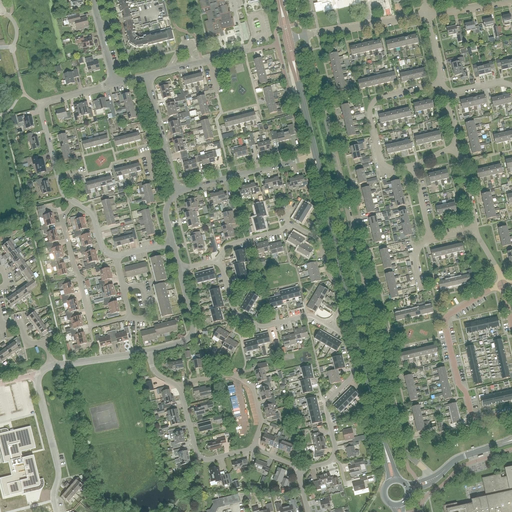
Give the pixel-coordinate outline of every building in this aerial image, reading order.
[(150,33),(150,35),(143,36),(143,38),(141,39),(136,36),(135,33),(136,32),(133,19),(132,16),(135,15),(135,13),(132,14),(129,2),(127,3),(126,0),(117,0),(120,12),(122,12),(124,21),(125,27),(124,28),(128,42),(129,42),(129,44),(136,48),(138,48),(174,39),(171,30),(161,33),(160,31),(150,33)] [(225,6),(224,2),(223,0),(201,0),(202,1),(200,2),(203,13),(206,12),(209,21),(205,22),(209,36),(220,34),(221,36),(224,36),(222,29),(234,26),(232,19),(231,19),(229,12),(228,13),(226,6),(225,6)] [(323,11),(323,12),(331,10),(334,10),(336,9),(337,9),(361,3),(360,1),(363,0),(316,0),(317,0),(318,3),(313,4),(315,12),(323,11)] [(87,17),(80,19),(79,15),(68,18),(69,24),(75,23),(77,31),(84,29),(84,28),(89,27),(87,17)] [(510,15),(503,16),(504,23),(504,26),(510,25),(509,22),(511,22),(510,15)] [(484,28),(494,26),(492,19),(483,21),(484,28)] [(241,23),(245,39),(250,38),(245,22),(241,23)] [(473,35),(480,34),(479,26),(475,27),(474,23),(464,25),(466,32),(473,31),(473,35)] [(463,41),(461,30),(457,31),(456,27),(446,29),(448,36),(456,34),(458,43),(463,41)] [(416,35),(410,36),(412,45),(411,45),(412,49),(415,49),(414,44),(418,43),(416,35)] [(83,48),(94,46),(92,38),(84,40),(83,36),(75,38),(77,44),(82,42),(83,48)] [(412,45),(410,36),(404,38),(406,46),(405,46),(406,51),(409,50),(408,46),(411,45),(412,45)] [(406,46),(404,38),(398,39),(400,48),(399,48),(400,52),(403,52),(402,47),(405,46),(406,46)] [(400,48),(398,39),(392,41),(394,49),(393,49),(394,53),(397,53),(395,49),(399,48),(400,48)] [(380,40),(374,42),(376,50),(375,50),(376,54),(378,54),(377,50),(382,49),(380,40)] [(394,49),(392,41),(386,42),(388,50),(387,50),(388,55),(390,54),(389,50),(393,49),(394,49)] [(371,51),(375,50),(376,50),(374,42),(368,43),(370,51),(369,52),(370,56),(372,55),(371,51)] [(365,52),(369,52),(370,51),(368,43),(362,44),(364,53),(363,53),(364,57),(366,57),(365,52)] [(359,54),(363,53),(364,53),(362,44),(355,46),(357,54),(358,59),(360,58),(359,54)] [(353,55),(357,54),(355,46),(349,47),(351,55),(351,56),(352,60),(354,60),(353,55)] [(339,59),(339,60),(343,59),(343,57),(338,58),(337,53),(329,55),(330,61),(339,59)] [(89,72),(100,69),(98,61),(94,62),(92,57),(85,59),(86,65),(87,65),(89,72)] [(452,64),(453,70),(462,68),(461,64),(465,64),(463,57),(456,59),(457,62),(452,64)] [(254,60),(255,66),(263,64),(263,65),(267,64),(267,62),(263,63),(261,58),(254,60)] [(340,64),(339,60),(339,59),(330,61),(332,67),(340,65),(340,66),(345,65),(344,63),(340,64)] [(502,71),(509,69),(507,61),(502,62),(502,59),(496,61),(498,68),(501,67),(502,71)] [(487,65),(483,66),(485,75),(491,73),(490,69),(494,68),(492,61),(486,63),(487,65)] [(255,66),(257,73),(265,71),(269,70),(268,68),(264,69),(263,65),(263,64),(255,66)] [(418,70),(420,79),(426,77),(424,69),(425,69),(424,64),(421,65),(422,69),(418,70)] [(341,70),(340,66),(340,65),(332,67),(333,73),(342,71),(342,72),(346,71),(346,69),(341,70)] [(479,76),(485,75),(483,66),(479,67),(479,65),(473,66),(474,73),(478,72),(479,76)] [(414,80),(420,79),(418,70),(417,66),(415,66),(416,71),(412,71),(414,80)] [(408,81),(414,80),(412,71),(411,67),(409,68),(410,72),(406,73),(408,81)] [(392,73),(388,74),(390,82),(396,81),(394,73),(395,73),(393,68),(391,68),(392,73)] [(402,83),(408,81),(406,73),(405,68),(403,69),(404,73),(400,74),(402,83)] [(462,68),(453,70),(455,76),(460,75),(461,81),(466,79),(466,77),(468,77),(466,71),(463,72),(462,68)] [(73,78),(79,77),(77,69),(74,70),(74,72),(64,74),(67,85),(74,83),(73,78)] [(376,77),(378,85),(390,82),(388,74),(387,69),(379,71),(380,76),(376,76),(376,77)] [(257,73),(259,79),(266,77),(270,76),(270,74),(266,75),(265,71),(257,73)] [(343,76),(342,72),(342,71),(333,73),(334,80),(343,78),(348,77),(347,75),(343,76)] [(372,87),(378,85),(376,77),(376,76),(376,72),(373,73),(374,77),(370,78),(372,87)] [(366,88),(372,87),(370,78),(369,73),(367,74),(368,78),(364,79),(366,88)] [(201,74),(195,75),(197,83),(198,87),(200,86),(199,82),(203,81),(201,74)] [(197,83),(195,75),(189,77),(191,84),(192,88),(194,88),(193,84),(197,83)] [(359,89),(366,88),(364,79),(364,75),(361,75),(362,80),(357,81),(359,89)] [(191,84),(189,77),(183,78),(185,86),(184,86),(186,90),(188,89),(187,85),(191,84)] [(266,77),(259,79),(260,85),(268,83),(272,82),(271,80),(267,81),(266,77)] [(344,82),(343,78),(334,80),(336,86),(344,84),(345,84),(349,83),(349,81),(344,82)] [(161,93),(172,91),(172,89),(169,89),(168,85),(171,85),(170,82),(163,83),(164,86),(159,87),(161,93)] [(345,88),(345,84),(344,84),(336,86),(337,92),(346,90),(350,89),(350,87),(345,88)] [(263,89),(265,95),(272,94),(273,94),(277,93),(276,91),(272,92),(271,87),(263,89)] [(120,95),(118,96),(120,102),(124,101),(132,100),(130,93),(128,94),(127,91),(119,93),(120,95)] [(173,93),(172,91),(161,93),(163,99),(171,97),(170,93),(173,93)] [(265,95),(266,102),(274,100),(278,99),(278,97),(274,98),(273,94),(272,94),(265,95)] [(485,95),(478,97),(480,105),(481,110),(483,109),(482,105),(487,104),(485,95)] [(198,100),(199,104),(206,102),(205,96),(197,98),(197,97),(193,99),(193,101),(198,100)] [(501,105),(505,105),(506,104),(504,96),(497,97),(499,106),(500,110),(502,110),(501,105)] [(478,97),(472,98),(474,107),(473,107),(475,111),(477,111),(476,106),(480,105),(478,97)] [(495,107),(499,106),(497,97),(491,99),(493,107),(494,112),(496,111),(495,107)] [(100,110),(108,108),(108,107),(107,104),(106,104),(104,98),(97,100),(97,101),(94,102),(96,111),(100,110)] [(472,98),(466,100),(468,108),(469,112),(471,112),(470,108),(473,107),(474,107),(472,98)] [(266,102),(268,108),(276,106),(280,105),(279,103),(275,104),(274,100),(266,102)] [(432,100),(425,102),(427,110),(428,114),(430,114),(429,109),(434,108),(432,100)] [(464,109),(468,108),(466,100),(460,101),(462,109),(461,109),(463,114),(465,113),(464,109)] [(199,106),(200,110),(208,108),(206,102),(199,104),(194,105),(195,107),(199,106)] [(423,111),(427,110),(425,102),(419,103),(421,111),(422,116),(424,115),(423,111)] [(80,104),(83,116),(89,114),(90,117),(93,116),(91,109),(88,110),(86,103),(80,104)] [(175,103),(166,105),(168,111),(179,108),(178,106),(178,104),(175,105),(175,103)] [(417,112),(421,111),(419,103),(413,104),(415,112),(415,113),(416,117),(418,117),(417,112)] [(78,117),(83,116),(80,104),(75,106),(76,113),(74,114),(75,121),(79,120),(78,117)] [(112,118),(116,117),(113,105),(109,106),(108,107),(108,108),(110,108),(111,114),(107,115),(109,119),(112,118)] [(125,107),(121,108),(119,109),(120,111),(126,109),(127,113),(135,112),(133,105),(125,107)] [(276,106),(268,108),(270,114),(277,112),(281,111),(281,109),(277,110),(276,106)] [(179,110),(179,108),(168,111),(169,117),(178,115),(177,111),(179,110)] [(209,114),(208,108),(200,110),(196,111),(197,113),(201,112),(202,116),(209,114)] [(404,118),(405,123),(405,124),(408,124),(406,118),(411,117),(409,108),(403,110),(405,118),(404,118)] [(65,120),(71,118),(70,112),(66,113),(65,109),(56,111),(58,119),(64,118),(65,120)] [(400,119),(404,118),(405,118),(403,110),(397,111),(399,120),(398,120),(399,124),(401,123),(400,119)] [(394,121),(398,120),(399,120),(397,111),(391,112),(392,121),(393,125),(395,125),(394,121)] [(127,113),(123,114),(123,116),(128,115),(129,120),(136,118),(135,112),(127,113)] [(255,112),(248,114),(250,122),(251,126),(253,125),(252,121),(257,120),(255,112)] [(388,122),(392,121),(391,112),(384,114),(386,122),(387,127),(389,126),(388,122)] [(250,122),(248,114),(242,116),(244,123),(245,127),(247,127),(246,123),(250,122)] [(382,123),(386,122),(384,114),(378,115),(380,123),(381,128),(383,128),(382,123)] [(17,117),(19,123),(24,122),(26,129),(33,127),(32,123),(33,123),(31,117),(24,119),(24,116),(17,117)] [(244,123),(242,116),(236,117),(238,125),(239,129),(241,128),(240,124),(244,123)] [(238,125),(236,117),(230,119),(232,126),(233,130),(235,130),(234,126),(238,125)] [(232,126),(230,119),(224,120),(226,128),(225,128),(227,132),(229,131),(228,127),(232,126)] [(181,124),(180,120),(169,123),(170,129),(181,126),(190,124),(190,122),(181,124)] [(202,128),(210,126),(208,120),(201,122),(197,123),(197,125),(201,124),(202,128)] [(465,124),(467,130),(475,128),(475,129),(480,128),(479,125),(475,126),(474,122),(465,124)] [(288,128),(282,130),(285,141),(291,139),(290,136),(295,135),(293,125),(288,126),(288,128)] [(177,137),(184,135),(183,132),(180,133),(179,129),(182,128),(181,126),(170,129),(172,135),(176,134),(177,137)] [(211,132),(210,126),(202,128),(198,129),(199,131),(203,130),(204,134),(211,132)] [(433,133),(435,142),(441,140),(439,132),(438,127),(436,128),(437,132),(433,133)] [(475,128),(467,130),(468,136),(477,134),(477,135),(481,134),(481,131),(476,132),(475,129),(475,128)] [(501,143),(507,141),(505,133),(506,133),(505,128),(503,129),(504,133),(500,134),(499,134),(501,143)] [(138,129),(136,129),(132,130),(133,134),(135,142),(141,140),(139,133),(138,129)] [(429,143),(435,142),(433,133),(432,129),(430,129),(431,134),(427,134),(427,135),(429,143)] [(127,136),(126,136),(128,143),(135,142),(133,134),(132,130),(130,131),(131,135),(127,136)] [(285,141),(282,130),(280,130),(281,133),(277,134),(277,132),(274,133),(275,140),(278,139),(279,143),(285,141)] [(423,145),(429,143),(427,135),(427,134),(426,130),(424,131),(425,135),(421,136),(423,145)] [(495,144),(501,143),(499,134),(500,134),(499,130),(497,130),(498,134),(493,136),(495,144)] [(416,146),(423,145),(421,136),(420,131),(418,132),(419,136),(414,137),(416,146)] [(101,137),(103,145),(109,143),(107,136),(106,132),(104,132),(105,136),(101,137)] [(120,137),(122,145),(128,143),(126,136),(127,136),(126,132),(124,132),(125,136),(121,137),(120,137)] [(213,139),(211,132),(204,134),(200,135),(200,137),(204,136),(205,140),(213,139)] [(32,150),(40,148),(37,137),(33,138),(32,133),(25,135),(27,142),(30,141),(32,150)] [(97,146),(103,145),(101,137),(100,133),(98,134),(99,138),(95,139),(97,146)] [(120,137),(121,137),(120,133),(113,135),(114,139),(116,147),(122,145),(120,137)] [(58,136),(60,142),(67,140),(67,141),(71,140),(71,138),(67,139),(66,134),(58,136)] [(477,134),(468,136),(469,142),(478,140),(478,141),(483,140),(482,137),(478,138),(477,135),(477,134)] [(90,148),(97,146),(95,139),(94,135),(92,135),(93,139),(89,140),(90,148)] [(184,138),(184,135),(177,137),(178,140),(173,141),(175,147),(186,144),(185,142),(183,143),(182,139),(184,138)] [(84,150),(90,148),(89,140),(88,136),(86,137),(87,141),(82,142),(84,150)] [(260,143),(258,144),(260,153),(266,151),(263,140),(262,136),(258,137),(260,143)] [(404,142),(406,150),(412,149),(410,141),(411,141),(409,136),(407,136),(408,141),(404,142)] [(400,152),(406,150),(404,142),(403,137),(401,138),(402,142),(398,143),(400,152)] [(265,139),(263,140),(266,151),(272,150),(270,141),(266,142),(265,139)] [(394,153),(400,152),(398,143),(397,139),(395,139),(396,144),(392,144),(394,153)] [(67,140),(60,142),(61,148),(69,146),(69,147),(73,146),(72,144),(68,145),(67,141),(67,140)] [(388,154),(394,153),(392,144),(391,140),(389,140),(390,145),(386,146),(388,154)] [(478,140),(469,142),(471,148),(479,146),(480,147),(484,146),(483,143),(479,144),(478,141),(478,140)] [(186,144),(175,147),(176,153),(180,152),(180,155),(187,153),(186,150),(185,151),(184,148),(187,147),(186,146),(186,144)] [(240,146),(242,157),(248,155),(246,147),(242,148),(242,145),(240,146)] [(350,147),(351,153),(359,151),(359,152),(363,151),(363,149),(359,150),(358,145),(350,147)] [(69,146),(61,148),(63,155),(70,153),(74,152),(74,150),(70,151),(69,147),(69,146)] [(234,147),(231,148),(232,155),(233,155),(235,154),(236,159),(242,157),(240,146),(238,146),(238,147),(238,149),(234,150),(234,148),(234,147)] [(479,146),(471,148),(472,154),(481,152),(481,153),(485,152),(485,149),(481,150),(480,147),(479,146)] [(206,153),(209,164),(215,162),(214,158),(217,157),(215,151),(206,153)] [(361,158),(365,157),(364,155),(360,156),(359,152),(359,151),(351,153),(353,160),(361,158)] [(70,153),(63,155),(64,161),(72,159),(76,158),(75,156),(71,157),(70,153)] [(180,155),(181,158),(183,164),(183,163),(186,171),(192,170),(189,159),(187,153),(180,155)] [(197,156),(199,163),(202,162),(203,166),(209,164),(206,153),(204,153),(205,156),(201,157),(201,155),(197,156)] [(38,173),(45,171),(43,163),(44,163),(43,159),(39,160),(38,156),(31,158),(33,164),(35,164),(38,173)] [(196,164),(199,163),(197,156),(194,157),(195,160),(191,161),(191,158),(189,159),(192,170),(198,168),(196,164)] [(139,164),(133,165),(135,173),(136,177),(138,176),(137,172),(141,171),(139,164)] [(501,164),(494,166),(496,175),(497,179),(499,179),(498,174),(503,173),(501,164)] [(129,178),(136,177),(135,173),(133,165),(127,167),(129,174),(128,174),(129,178)] [(496,175),(494,166),(488,167),(490,176),(491,180),(493,180),(492,176),(496,175)] [(127,167),(121,168),(123,176),(122,176),(123,180),(125,179),(124,175),(128,174),(129,174),(127,167)] [(490,176),(488,167),(482,169),(484,177),(485,182),(487,181),(486,177),(490,176)] [(118,177),(122,176),(123,176),(121,168),(114,170),(116,177),(117,182),(119,181),(118,177)] [(363,169),(355,171),(357,178),(365,176),(365,177),(369,176),(368,173),(364,174),(363,169)] [(484,177),(482,169),(476,170),(478,179),(479,183),(481,183),(480,178),(484,177)] [(446,170),(440,172),(442,180),(443,180),(447,179),(448,183),(450,183),(449,178),(448,178),(446,170)] [(440,180),(441,185),(442,186),(444,186),(443,180),(442,180),(440,172),(434,173),(436,181),(437,181),(440,180)] [(428,176),(425,177),(427,187),(431,186),(430,183),(434,182),(435,186),(438,186),(437,181),(436,181),(434,173),(428,174),(428,176)] [(303,176),(296,178),(299,189),(305,187),(304,186),(308,185),(306,178),(304,179),(303,176)] [(365,176),(357,178),(358,184),(366,182),(366,183),(370,182),(370,180),(366,181),(365,177),(365,176)] [(111,177),(105,178),(107,186),(106,186),(107,190),(108,192),(111,191),(110,185),(113,184),(111,177)] [(278,177),(271,179),(274,190),(280,188),(280,187),(283,186),(281,180),(279,180),(278,177)] [(42,194),(51,192),(50,188),(49,188),(47,181),(44,182),(43,178),(36,180),(38,186),(40,185),(42,194)] [(107,186),(105,178),(99,180),(100,187),(102,194),(104,194),(102,187),(106,186),(107,186)] [(293,190),(299,189),(296,178),(289,179),(290,183),(287,183),(289,190),(293,189),(293,190)] [(268,191),(274,190),(271,179),(264,181),(265,184),(263,184),(264,191),(268,190),(268,191)] [(96,188),(100,187),(99,180),(92,181),(94,189),(95,193),(97,192),(96,188)] [(92,181),(86,183),(88,190),(89,195),(91,194),(90,190),(94,189),(92,181)] [(391,185),(392,188),(392,189),(400,187),(399,181),(391,182),(386,183),(387,185),(391,185)] [(144,193),(152,191),(150,184),(142,186),(142,183),(137,184),(139,189),(143,188),(144,192),(144,193)] [(255,183),(248,185),(250,196),(256,194),(256,193),(260,192),(258,186),(255,186),(255,183)] [(245,197),(250,196),(248,185),(241,187),(241,190),(239,190),(241,197),(244,196),(245,197)] [(361,189),(363,195),(370,193),(374,193),(374,191),(370,191),(369,187),(361,189)] [(153,197),(152,191),(144,193),(144,192),(140,193),(140,195),(144,194),(145,198),(146,199),(153,197)] [(223,191),(216,193),(219,204),(225,202),(225,201),(228,200),(226,194),(224,194),(223,191)] [(213,205),(219,204),(216,193),(209,195),(210,198),(208,198),(210,205),(213,204),(213,205)] [(370,193),(363,195),(364,201),(372,199),(372,200),(376,199),(375,197),(371,198),(370,193)] [(491,199),(492,199),(496,199),(495,196),(491,197),(490,193),(482,195),(483,201),(491,199)] [(155,203),(153,197),(146,199),(145,198),(141,199),(142,202),(146,200),(147,205),(155,203)] [(194,209),(198,208),(196,202),(195,202),(194,198),(188,200),(188,202),(185,203),(187,210),(194,209)] [(372,199),(364,201),(366,207),(373,206),(377,205),(377,203),(373,204),(372,200),(372,199)] [(395,201),(394,200),(390,201),(391,204),(395,203),(396,207),(404,205),(403,199),(395,201)] [(447,204),(449,213),(456,212),(454,203),(453,199),(451,199),(452,203),(448,204),(447,204)] [(493,205),(493,206),(497,205),(497,202),(492,203),(492,199),(491,199),(483,201),(484,207),(493,205)] [(109,200),(102,202),(103,208),(111,206),(115,205),(114,203),(110,204),(109,200)] [(443,214),(449,213),(447,204),(448,204),(447,200),(445,200),(446,205),(442,206),(441,206),(443,214)] [(437,216),(443,214),(441,206),(442,206),(441,201),(439,202),(440,206),(435,207),(437,216)] [(300,207),(308,213),(312,207),(303,202),(300,207)] [(253,206),(255,212),(265,209),(263,203),(253,206)] [(494,211),(494,212),(499,211),(498,208),(494,209),(493,206),(493,205),(484,207),(486,213),(494,211)] [(103,208),(105,214),(112,212),(113,213),(120,211),(120,208),(112,210),(111,206),(103,208)] [(373,206),(366,207),(367,214),(374,212),(379,211),(378,209),(374,210),(373,206)] [(296,213),(305,218),(308,213),(300,207),(296,213)] [(195,212),(194,209),(187,210),(188,212),(184,213),(186,220),(197,218),(196,212),(195,212)] [(257,218),(263,217),(267,216),(265,209),(255,212),(257,218)] [(143,218),(150,216),(149,210),(141,212),(141,211),(137,212),(138,215),(142,214),(143,218)] [(222,214),(224,220),(225,219),(225,220),(233,218),(234,218),(232,211),(222,214)] [(495,215),(494,212),(494,211),(486,213),(487,219),(495,217),(495,218),(500,217),(499,214),(495,215)] [(42,219),(43,219),(43,221),(54,219),(52,213),(45,215),(44,212),(38,214),(39,218),(40,218),(41,218),(42,219)] [(105,214),(106,220),(114,218),(114,219),(118,218),(118,216),(114,217),(113,213),(112,212),(105,214)] [(302,224),(305,218),(296,213),(293,219),(302,224)] [(152,222),(150,216),(143,218),(139,219),(139,221),(143,220),(144,224),(152,222)] [(85,223),(86,223),(84,218),(77,220),(76,217),(70,218),(71,223),(75,222),(76,226),(85,223)] [(264,223),(263,217),(257,218),(253,219),(254,225),(264,223)] [(368,219),(370,225),(377,223),(381,222),(381,220),(377,221),(376,217),(368,219)] [(114,218),(106,220),(108,227),(116,225),(120,224),(119,222),(115,223),(114,219),(114,218)] [(199,223),(197,218),(186,220),(188,227),(191,227),(192,229),(198,227),(198,224),(199,223)] [(236,224),(234,218),(233,218),(225,220),(225,219),(224,220),(226,226),(227,226),(231,225),(232,225),(236,224)] [(43,221),(44,224),(43,224),(43,225),(43,226),(41,226),(42,230),(48,229),(47,226),(55,224),(54,219),(43,221)] [(15,231),(0,235),(0,241),(3,239),(3,238),(11,236),(15,234),(15,232),(22,230),(23,234),(26,233),(26,235),(28,234),(24,222),(20,223),(22,228),(15,231)] [(153,228),(152,222),(144,224),(140,225),(141,227),(145,226),(146,230),(153,228)] [(74,235),(80,233),(80,230),(86,229),(85,223),(76,226),(77,230),(73,231),(74,235)] [(264,223),(254,225),(256,232),(266,229),(264,223)] [(222,227),(223,233),(224,233),(232,231),(233,231),(232,225),(231,225),(227,226),(226,226),(222,227)] [(508,233),(508,234),(511,232),(511,231),(511,230),(507,231),(506,227),(498,229),(499,235),(508,233)] [(155,235),(153,228),(146,230),(142,231),(142,233),(146,232),(148,236),(155,235)] [(48,229),(42,230),(43,235),(45,234),(45,235),(46,235),(47,235),(48,238),(57,236),(55,230),(49,232),(48,229)] [(135,243),(134,240),(136,239),(134,229),(132,230),(132,231),(130,231),(131,235),(127,236),(126,237),(128,244),(135,243)] [(410,229),(402,231),(398,232),(399,234),(403,233),(404,237),(411,235),(410,229)] [(224,233),(223,233),(225,239),(235,237),(233,231),(232,231),(224,233)] [(122,246),(128,244),(126,237),(127,236),(126,232),(124,233),(125,237),(121,238),(120,238),(122,246)] [(192,244),(203,241),(202,235),(201,236),(200,232),(193,234),(194,236),(190,237),(192,244)] [(80,242),(82,242),(91,239),(89,234),(81,236),(80,233),(74,235),(75,239),(79,238),(80,242)] [(288,241),(294,245),(299,236),(293,233),(288,241)] [(509,239),(509,240),(511,239),(511,236),(509,237),(508,234),(508,233),(499,235),(501,241),(509,239)] [(120,238),(121,238),(120,234),(118,234),(119,239),(114,240),(116,247),(122,246),(120,238)] [(380,235),(372,237),(374,243),(386,241),(385,239),(381,240),(380,236),(380,235)] [(58,241),(57,236),(48,238),(49,242),(45,243),(46,247),(52,245),(52,243),(58,241)] [(299,248),(302,242),(304,239),(299,236),(294,245),(299,248)] [(0,244),(0,245),(4,251),(11,245),(15,243),(12,239),(10,238),(3,244),(2,243),(0,244)] [(92,245),(91,239),(82,242),(83,246),(79,247),(81,251),(87,249),(86,246),(92,245)] [(511,242),(510,243),(509,240),(509,239),(501,241),(502,247),(510,245),(511,246),(511,245),(511,242)] [(205,247),(203,241),(192,244),(194,251),(197,250),(198,252),(204,251),(204,247),(205,247)] [(264,253),(270,251),(269,245),(268,243),(268,241),(262,243),(262,244),(264,252),(264,253)] [(281,242),(275,243),(275,245),(277,252),(277,254),(284,252),(281,242)] [(308,246),(302,242),(299,248),(297,251),(303,255),(308,246)] [(262,244),(262,243),(255,244),(258,254),(264,253),(264,252),(262,244)] [(270,251),(271,255),(277,254),(277,252),(275,245),(275,243),(269,245),(270,251)] [(4,251),(7,255),(15,250),(11,245),(4,251)] [(47,251),(49,251),(50,255),(52,255),(52,254),(62,252),(61,246),(53,248),(52,245),(46,247),(47,251)] [(308,246),(303,255),(308,258),(313,249),(308,246)] [(87,249),(81,251),(82,255),(83,255),(84,256),(85,255),(86,258),(97,256),(95,250),(87,252),(87,249)] [(234,252),(236,258),(246,256),(244,249),(234,252)] [(379,251),(381,257),(388,255),(388,256),(392,255),(392,253),(388,253),(387,249),(379,251)] [(15,250),(7,255),(11,260),(18,255),(15,250)] [(49,259),(50,261),(46,262),(47,265),(51,264),(61,261),(60,258),(64,257),(62,252),(52,254),(52,255),(53,258),(49,259)] [(18,255),(11,260),(14,264),(21,259),(18,255)] [(381,257),(382,263),(390,262),(394,261),(393,259),(389,260),(388,256),(388,255),(381,257)] [(98,261),(97,256),(86,258),(87,262),(84,263),(85,267),(91,266),(90,263),(98,261)] [(151,259),(153,267),(157,282),(158,285),(155,286),(162,317),(172,315),(164,283),(163,284),(163,281),(166,280),(160,256),(151,259)] [(237,264),(244,263),(248,262),(246,256),(236,258),(237,264)] [(14,264),(17,268),(24,263),(21,259),(14,264)] [(24,263),(17,268),(20,273),(27,268),(31,265),(27,261),(24,263)] [(52,268),(53,268),(54,272),(56,271),(65,269),(64,263),(62,264),(61,261),(51,264),(52,268)] [(306,264),(308,271),(318,268),(316,262),(306,264)] [(390,262),(382,263),(384,270),(391,268),(395,267),(395,265),(391,266),(390,262)] [(139,264),(141,274),(148,272),(146,263),(139,264)] [(245,269),(244,263),(237,264),(235,265),(234,265),(235,272),(245,269)] [(134,276),(141,274),(139,264),(132,266),(134,276)] [(127,278),(134,276),(132,266),(124,268),(127,278)] [(101,267),(95,268),(96,273),(100,272),(101,276),(111,273),(110,268),(102,270),(101,267)] [(27,268),(20,273),(23,277),(30,272),(27,268)] [(318,268),(308,271),(310,277),(320,274),(318,268)] [(67,274),(65,269),(56,271),(57,275),(54,276),(55,280),(61,279),(60,276),(67,274)] [(207,271),(210,281),(216,279),(213,269),(207,271)] [(245,269),(235,272),(237,278),(247,275),(245,269)] [(470,282),(470,281),(474,281),(471,270),(466,271),(467,275),(463,276),(462,276),(464,284),(470,282)] [(201,272),(203,282),(210,281),(207,271),(201,272)] [(23,277),(27,282),(34,276),(30,272),(23,277)] [(197,284),(203,282),(201,272),(195,274),(197,284)] [(102,280),(98,281),(99,285),(106,284),(105,281),(112,279),(111,273),(101,276),(102,280)] [(385,274),(386,281),(394,279),(398,278),(397,276),(393,277),(392,273),(385,274)] [(321,281),(320,274),(310,277),(311,283),(314,282),(321,281)] [(247,275),(237,278),(238,284),(248,281),(247,275)] [(34,276),(27,282),(28,284),(26,285),(29,290),(36,286),(33,281),(35,279),(34,276)] [(386,281),(388,287),(395,285),(399,285),(399,282),(395,283),(394,279),(386,281)] [(63,291),(72,288),(71,283),(64,285),(64,281),(57,283),(59,288),(62,287),(63,291)] [(106,287),(106,284),(99,285),(101,290),(104,289),(105,293),(114,290),(113,285),(106,287)] [(26,285),(21,289),(26,296),(31,293),(29,290),(26,285)] [(320,285),(316,291),(317,291),(324,295),(324,296),(325,296),(328,290),(320,285)] [(388,287),(389,293),(397,291),(397,292),(401,291),(400,288),(396,289),(395,285),(388,287)] [(292,288),(295,298),(301,297),(298,287),(292,288)] [(74,294),(72,288),(63,291),(64,295),(61,296),(62,300),(68,298),(67,295),(74,294)] [(209,291),(211,297),(221,294),(219,288),(209,291)] [(286,290),(288,300),(295,298),(292,288),(286,290)] [(21,289),(16,292),(21,300),(26,296),(21,289)] [(115,296),(114,290),(105,293),(106,297),(103,298),(104,302),(110,300),(109,297),(115,296)] [(280,291),(281,295),(282,301),(288,300),(286,290),(280,291)] [(313,296),(322,301),(325,296),(324,296),(324,295),(317,291),(316,291),(313,296)] [(397,291),(389,293),(391,299),(398,298),(402,297),(402,295),(398,296),(397,292),(397,291)] [(21,300),(16,292),(11,296),(16,303),(21,300)] [(246,297),(255,302),(258,297),(249,292),(246,297)] [(211,297),(212,303),(222,301),(221,294),(211,297)] [(282,301),(281,295),(274,297),(277,307),(283,305),(282,301)] [(16,303),(11,296),(6,300),(10,305),(8,306),(9,308),(16,303)] [(319,307),(322,301),(313,296),(310,302),(311,302),(318,306),(319,307)] [(252,308),(255,302),(246,297),(243,303),(252,308)] [(271,308),(277,307),(274,297),(268,298),(271,308)] [(69,301),(68,298),(62,300),(63,304),(66,303),(67,307),(76,305),(75,299),(69,301)] [(110,303),(110,300),(104,302),(105,306),(108,305),(109,309),(118,307),(117,301),(110,303)] [(222,301),(212,303),(214,309),(220,308),(224,307),(222,301)] [(315,313),(319,307),(318,306),(311,302),(310,302),(307,307),(315,313)] [(248,313),(252,308),(243,303),(240,308),(248,313)] [(67,312),(65,312),(66,316),(72,315),(71,312),(78,310),(76,305),(67,307),(68,310),(67,310),(67,311),(67,312)] [(120,312),(118,307),(109,309),(110,313),(107,314),(108,318),(114,317),(113,314),(120,312)] [(210,310),(212,316),(222,314),(220,308),(214,309),(210,310)] [(30,322),(37,316),(34,312),(29,316),(27,314),(25,315),(30,322)] [(222,314),(212,316),(213,323),(223,320),(222,314)] [(73,318),(72,315),(66,316),(67,321),(69,320),(69,321),(70,321),(71,321),(72,324),(81,321),(79,316),(73,318)] [(40,321),(37,316),(30,322),(33,326),(40,321)] [(36,331),(43,325),(40,321),(33,326),(36,331)] [(66,329),(65,330),(66,333),(70,332),(70,333),(76,331),(76,329),(82,327),(81,321),(72,324),(69,324),(70,328),(66,329)] [(168,322),(171,332),(178,330),(175,321),(168,322)] [(164,334),(171,332),(168,322),(161,324),(164,334)] [(157,336),(164,334),(161,324),(154,326),(155,329),(157,336)] [(46,330),(43,325),(36,331),(41,337),(43,335),(41,333),(46,330)] [(120,333),(123,342),(128,340),(127,334),(129,333),(128,327),(124,328),(124,332),(120,333)] [(224,332),(224,331),(219,327),(213,336),(219,340),(220,339),(224,332)] [(302,338),(302,339),(308,337),(306,327),(300,329),(300,330),(302,338)] [(155,329),(148,330),(150,340),(157,338),(157,336),(155,329)] [(293,330),(294,334),(296,340),(302,339),(302,338),(300,330),(300,329),(293,330)] [(117,343),(123,342),(120,333),(116,334),(116,330),(111,331),(113,338),(116,337),(117,343)] [(150,340),(148,330),(141,332),(143,342),(150,340)] [(314,339),(320,342),(325,333),(320,330),(314,339)] [(76,340),(85,338),(83,333),(77,334),(76,331),(70,333),(71,337),(75,336),(76,340)] [(104,337),(106,346),(112,345),(110,338),(113,338),(111,331),(107,333),(108,336),(104,337)] [(219,340),(224,343),(225,342),(227,338),(227,339),(228,338),(230,334),(224,331),(224,332),(220,339),(219,340)] [(262,334),(264,344),(270,343),(268,333),(262,334)] [(325,333),(320,342),(325,345),(331,336),(325,333)] [(255,336),(256,340),(258,346),(264,344),(262,334),(255,336)] [(296,340),(294,334),(288,336),(288,337),(290,344),(290,345),(290,346),(297,344),(296,340)] [(101,347),(106,346),(104,337),(100,338),(99,335),(95,336),(96,342),(99,341),(101,347)] [(284,347),(290,346),(290,345),(290,344),(288,337),(288,336),(282,337),(284,347)] [(331,336),(325,345),(331,349),(336,340),(331,336)] [(86,344),(85,338),(76,340),(77,344),(73,345),(75,350),(81,348),(80,345),(86,344)] [(225,342),(224,343),(222,346),(228,350),(228,348),(228,349),(233,342),(233,341),(228,338),(227,339),(227,338),(225,342)] [(493,341),(495,347),(503,346),(501,339),(493,341)] [(258,346),(256,340),(250,341),(253,351),(259,349),(258,346)] [(336,340),(331,349),(336,352),(342,343),(336,340)] [(239,344),(233,341),(233,342),(228,349),(228,348),(228,350),(233,353),(239,344)] [(246,353),(253,351),(250,341),(244,343),(246,353)] [(9,346),(15,353),(21,348),(19,346),(17,347),(14,342),(9,346)] [(465,347),(467,354),(475,352),(473,345),(465,347)] [(9,346),(5,349),(10,356),(15,353),(9,346)] [(496,354),(504,352),(503,346),(495,347),(496,354)] [(10,356),(5,349),(0,352),(6,359),(10,356)] [(468,360),(476,358),(475,352),(467,354),(468,360)] [(498,360),(506,358),(504,352),(496,354),(498,360)] [(195,369),(202,368),(201,360),(200,355),(196,355),(196,360),(193,361),(195,369)] [(332,358),(333,364),(343,362),(342,355),(333,357),(332,358)] [(470,366),(477,365),(476,358),(468,360),(470,366)] [(499,366),(507,364),(506,358),(498,360),(499,366)] [(176,370),(183,368),(182,361),(171,363),(168,368),(175,372),(176,370)] [(336,370),(337,370),(345,368),(343,362),(333,364),(335,370),(336,370)] [(256,377),(265,374),(264,371),(268,370),(266,363),(258,365),(260,369),(255,371),(256,377)] [(501,373),(508,371),(507,364),(499,366),(501,373)] [(471,373),(479,371),(477,365),(470,366),(471,373)] [(311,366),(301,368),(302,375),(312,372),(311,366)] [(339,376),(337,370),(336,370),(335,370),(327,372),(329,378),(330,378),(338,376),(339,376)] [(472,379),(480,377),(479,371),(471,373),(472,379)] [(501,373),(502,379),(510,377),(508,371),(501,373)] [(312,372),(302,375),(304,381),(310,379),(314,378),(312,372)] [(270,383),(270,382),(272,382),(270,377),(266,378),(265,374),(256,377),(258,383),(263,381),(263,384),(270,383)] [(404,376),(406,383),(413,381),(417,380),(417,378),(413,379),(412,374),(404,376)] [(330,378),(329,378),(330,385),(340,382),(339,376),(338,376),(330,378)] [(472,379),(474,385),(482,384),(480,377),(472,379)] [(302,381),(300,381),(301,388),(311,386),(310,379),(304,381),(302,381)] [(406,383),(407,389),(415,387),(415,388),(419,387),(418,384),(414,385),(413,381),(406,383)] [(145,383),(147,392),(153,390),(150,382),(145,383)] [(271,388),(270,383),(263,384),(264,387),(259,388),(261,394),(270,392),(269,388),(271,388)] [(311,386),(301,388),(303,394),(313,392),(311,386)] [(171,396),(170,390),(165,391),(164,387),(158,389),(159,395),(161,394),(163,399),(171,396)] [(201,398),(212,395),(210,388),(206,389),(206,387),(193,390),(195,396),(200,394),(201,398)] [(407,389),(409,395),(416,393),(416,394),(420,393),(420,391),(416,391),(415,388),(415,387),(407,389)] [(354,399),(357,397),(360,400),(364,396),(358,390),(356,392),(351,388),(347,392),(354,399)] [(271,396),(270,392),(261,394),(262,400),(267,399),(268,402),(275,400),(273,395),(271,396)] [(342,397),(349,404),(354,399),(347,392),(342,397)] [(416,393),(409,395),(410,401),(418,400),(422,399),(421,397),(417,398),(416,394),(416,393)] [(173,396),(171,396),(163,399),(164,402),(161,403),(163,409),(171,407),(170,404),(175,403),(173,396)] [(306,399),(307,406),(317,403),(316,397),(306,399)] [(337,401),(345,408),(349,404),(342,397),(337,401)] [(265,412),(274,410),(273,406),(276,406),(275,400),(268,402),(269,405),(264,406),(265,412)] [(340,413),(345,408),(337,401),(333,406),(340,413)] [(212,403),(206,404),(206,403),(200,404),(201,407),(194,409),(196,416),(197,416),(198,420),(203,419),(202,415),(205,414),(204,409),(213,407),(212,403)] [(317,403),(307,406),(309,412),(319,410),(317,403)] [(411,407),(413,413),(420,411),(421,412),(425,411),(424,409),(420,410),(419,405),(411,407)] [(167,419),(178,416),(177,409),(167,412),(168,416),(167,416),(167,419)] [(275,414),(274,410),(265,412),(267,418),(272,417),(272,421),(280,419),(278,413),(275,414)] [(319,410),(309,412),(310,418),(320,416),(319,410)] [(420,411),(413,413),(414,419),(422,418),(426,417),(426,415),(422,416),(421,412),(420,411)] [(180,423),(178,416),(167,419),(168,422),(170,421),(171,426),(180,423)] [(310,418),(311,422),(306,423),(307,426),(310,425),(311,428),(316,426),(316,423),(322,422),(320,416),(310,418)] [(422,418),(414,419),(416,426),(424,424),(428,423),(427,421),(423,422),(422,418)] [(212,429),(210,421),(206,422),(198,424),(200,432),(212,429)] [(424,424),(416,426),(417,432),(425,430),(429,429),(429,427),(425,428),(424,424)] [(0,429),(0,448),(0,449),(0,448),(0,449),(2,456),(1,456),(2,456),(4,463),(2,463),(2,464),(4,463),(8,462),(11,476),(0,478),(0,480),(4,497),(22,493),(23,494),(25,494),(30,493),(29,489),(38,486),(39,486),(39,485),(39,484),(40,484),(39,483),(39,479),(36,468),(33,456),(32,456),(22,458),(21,454),(20,452),(35,448),(30,427),(13,431),(13,430),(12,430),(10,430),(10,431),(8,432),(8,431),(8,430),(7,430),(7,429),(6,429),(5,429),(4,429),(0,429)] [(174,439),(183,437),(182,431),(177,432),(176,429),(168,431),(170,440),(174,439)] [(364,435),(353,438),(352,429),(343,431),(345,440),(352,439),(353,442),(365,439),(364,435)] [(264,433),(261,442),(267,444),(270,436),(267,434),(268,431),(265,430),(264,433)] [(325,443),(325,442),(326,442),(326,441),(325,439),(324,439),(323,437),(321,437),(318,431),(311,433),(313,440),(314,442),(315,442),(316,445),(325,443)] [(280,437),(275,435),(274,437),(270,436),(267,444),(272,447),(274,442),(277,443),(280,437)] [(280,436),(280,437),(277,443),(280,444),(278,449),(284,451),(287,442),(284,441),(285,438),(280,436)] [(185,442),(183,437),(174,439),(175,442),(171,443),(173,449),(180,447),(179,444),(185,442)] [(221,444),(226,443),(224,437),(217,439),(217,441),(208,444),(210,451),(222,448),(221,444)] [(291,444),(287,442),(284,451),(290,453),(292,448),(294,450),(297,443),(292,441),(291,444)] [(356,456),(358,455),(359,454),(359,451),(357,450),(355,451),(354,446),(356,446),(355,442),(348,444),(349,447),(346,448),(348,458),(356,456)] [(317,454),(322,453),(321,450),(326,449),(325,443),(316,445),(318,451),(315,452),(314,458),(318,457),(317,454)] [(179,459),(189,457),(187,450),(181,452),(180,449),(174,451),(175,457),(178,456),(179,459)] [(190,463),(189,457),(179,459),(180,462),(177,463),(178,469),(185,467),(184,464),(190,463)] [(246,459),(232,463),(234,471),(237,470),(237,469),(239,468),(239,469),(242,468),(243,471),(247,470),(246,464),(248,464),(246,459)] [(350,473),(360,471),(361,473),(362,474),(365,473),(366,472),(363,459),(355,461),(356,465),(348,466),(350,473)] [(256,460),(254,468),(264,472),(263,473),(267,475),(269,469),(266,468),(267,464),(256,460)] [(511,511),(511,466),(504,468),(506,476),(501,478),(500,474),(481,478),(482,482),(485,496),(471,500),(472,503),(457,506),(456,503),(442,506),(443,511),(511,511)] [(223,486),(232,484),(229,474),(221,476),(218,468),(215,468),(215,467),(209,469),(210,474),(209,474),(211,482),(216,481),(216,482),(221,481),(223,486)] [(286,487),(288,480),(284,479),(283,479),(286,471),(278,468),(273,480),(281,483),(281,482),(282,482),(281,485),(286,487)] [(331,480),(329,473),(323,475),(326,485),(330,484),(330,487),(339,485),(337,478),(331,480)] [(319,486),(326,485),(323,475),(317,477),(318,483),(315,484),(317,490),(320,489),(319,486)] [(363,481),(367,480),(366,477),(360,478),(360,482),(353,484),(354,491),(365,489),(363,481)] [(73,484),(79,490),(83,485),(78,481),(80,479),(78,478),(73,484)] [(76,494),(79,490),(73,484),(69,488),(76,494)] [(72,498),(76,494),(69,488),(65,492),(72,498)] [(69,502),(72,498),(65,492),(60,498),(62,500),(64,498),(69,502)] [(215,511),(218,508),(237,503),(236,498),(235,495),(212,501),(213,505),(210,510),(206,511),(215,511)] [(329,502),(331,501),(330,496),(324,498),(325,501),(320,502),(322,509),(325,508),(326,509),(330,508),(329,502)] [(286,507),(286,511),(293,511),(293,508),(296,508),(294,500),(288,501),(290,506),(286,507)] [(263,511),(270,511),(273,511),(271,503),(265,505),(267,510),(263,511)] [(286,511),(286,507),(282,508),(281,503),(275,505),(276,511),(278,511),(280,511),(286,511)]
